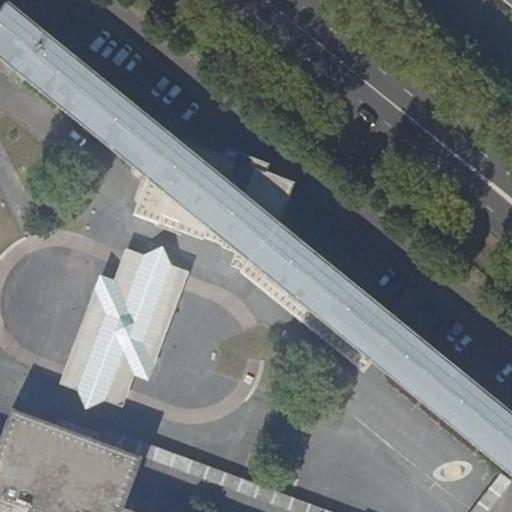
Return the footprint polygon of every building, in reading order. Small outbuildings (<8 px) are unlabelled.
[(0,13),(0,55),(28,78),(148,176),(135,211),(156,219),(160,211),(181,219),(178,228),(204,239),(205,236),(221,243),(220,245),(233,250),(228,264),(240,268),(363,370),(373,359),(511,471),(511,414),(272,218),(289,179),(258,167),(261,159),(252,156),(245,156),(237,157),(171,131),(169,134),(9,3),(0,13)] [(0,71),(20,88),(28,78),(0,55),(0,71)] [(115,278),(102,273),(62,382),(78,388),(87,406),(104,398),(123,405),(135,373),(150,378),(190,269),(172,263),(164,244),(144,253),(126,246),(115,278)] [(6,407),(0,424),(0,511),(144,511),(123,504),(142,453),(6,407)] [(337,511),(206,464),(105,426),(101,437),(309,511),(337,511)] [(503,471),(469,511),(483,511),(511,478),(503,471)]
